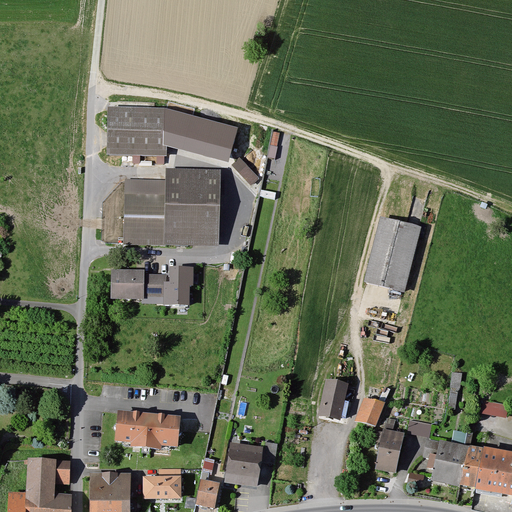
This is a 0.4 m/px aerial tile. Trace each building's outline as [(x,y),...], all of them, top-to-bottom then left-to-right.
[(164,111),(110,110),(108,156),(167,157),(166,144),(228,161),(236,129),(164,111)] [(274,129),(268,154),(274,156),(280,131),(274,129)] [(259,178),(239,159),(232,166),(252,185),(259,178)] [(167,183),(126,182),(124,239),(217,243),(220,172),(167,170),(167,183)] [(423,230),(383,219),(366,283),(405,294),(423,230)] [(171,274),(113,271),(112,297),(143,298),(142,303),(190,305),(192,268),(171,267),(171,274)] [(452,371),(450,408),(459,408),(461,371),(452,371)] [(350,386),(329,382),(321,416),(342,421),(350,386)] [(386,407),(366,399),(357,423),(377,430),(386,407)] [(508,415),(509,402),(482,400),(481,413),(508,415)] [(181,420),(119,414),(116,443),(179,449),(181,420)] [(431,425),(411,421),(409,434),(428,437),(431,425)] [(405,435),(386,431),(378,468),(397,473),(405,435)] [(511,453),(443,441),(435,482),(511,495),(511,453)] [(259,451),(234,446),(228,482),(258,487),(262,463),(273,464),(276,445),(261,443),(259,451)] [(69,462),(33,461),(32,495),(11,494),(9,511),(70,511),(71,497),(58,497),(59,486),(68,486),(69,462)] [(423,477),(431,479),(434,468),(426,466),(423,477)] [(408,481),(421,484),(424,474),(410,471),(408,481)] [(132,511),(132,478),(92,478),(91,511),(132,511)] [(184,501),(183,479),(147,480),(147,501),(184,501)] [(221,487),(203,483),(198,506),(217,510),(221,487)]
